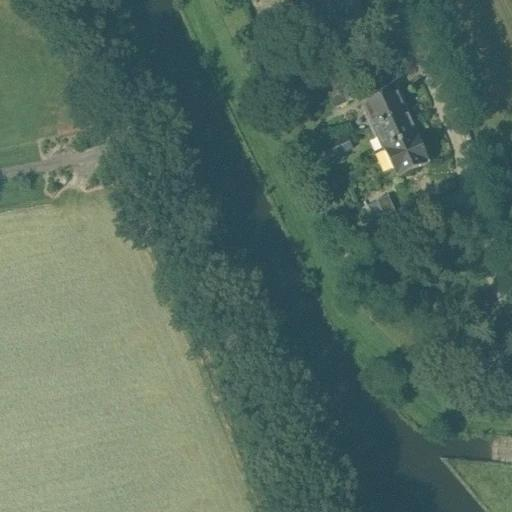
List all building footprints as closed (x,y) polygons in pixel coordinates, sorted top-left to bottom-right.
[(301,0),(311,21),(322,45),(323,46),(368,26),(356,0),(301,0)] [(263,18),(254,22),(274,66),(283,62),(263,18)] [(334,75),(315,84),(321,97),(328,94),(328,95),(341,89),(334,75)] [(341,89),(328,95),(335,109),(355,100),(348,86),(341,89)] [(398,88),(361,105),(365,114),(363,115),(370,130),(375,128),(409,113),(398,88)] [(375,128),(370,130),(374,140),(375,141),(377,140),(383,154),(384,154),(418,139),(421,138),(409,113),(375,128)] [(351,131),(314,149),(318,157),(319,157),(322,164),(354,150),(350,142),(355,140),(351,131)] [(418,139),(384,154),(392,171),(393,171),(397,180),(430,164),(434,162),(428,147),(423,149),(418,139)] [(364,197),(355,201),(359,211),(363,217),(366,219),(369,221),(372,221),(375,220),(383,217),(385,219),(386,221),(397,216),(397,215),(395,212),(388,197),(377,202),(377,203),(368,206),(364,197)]
